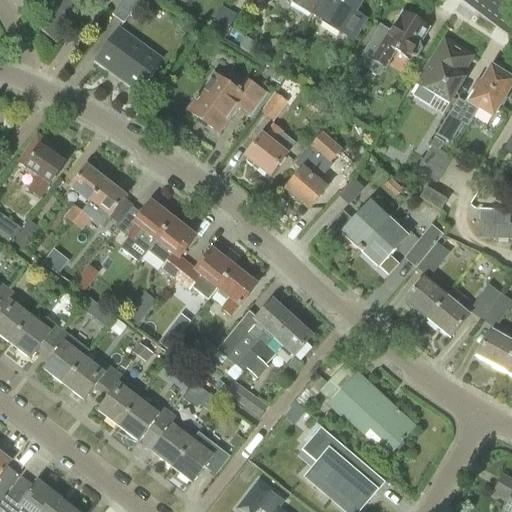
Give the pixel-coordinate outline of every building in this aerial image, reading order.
[(82,11),(66,0),(56,0),(35,29),(57,45),(82,11)] [(140,0),(124,0),(112,17),(123,24),(140,0)] [(156,0),(180,14),(188,0),(156,0)] [(288,0),(311,14),(320,0),(288,0)] [(320,0),(311,14),(353,39),(362,24),(350,16),(360,0),(320,0)] [(380,27),(357,64),(380,78),(384,70),(395,53),(408,61),(411,57),(413,58),(419,57),(421,53),(419,47),(417,46),(427,31),(403,16),(391,34),(380,27)] [(94,63),(137,94),(160,62),(118,30),(94,63)] [(472,60),(457,51),(458,49),(450,44),(442,56),(436,53),(416,86),(449,106),(465,80),(461,78),(472,60)] [(478,83),(463,106),(456,102),(436,134),(449,142),(462,122),(467,125),(478,108),(491,117),(511,83),(511,76),(503,71),(500,76),(491,70),(482,85),(478,83)] [(213,78),(187,113),(217,135),(235,109),(249,119),(265,96),(246,82),(237,95),(213,78)] [(259,114),(272,123),(286,103),(274,94),(259,114)] [(244,159),(267,178),(284,157),(272,148),(284,134),(273,126),(262,140),(260,138),(244,159)] [(309,148),(314,153),(328,166),(341,151),(322,134),(309,148)] [(61,166),(49,158),(54,151),(41,142),(36,149),(30,145),(16,165),(36,179),(27,191),(38,199),(47,187),(61,166)] [(416,171),(436,183),(450,161),(430,148),(416,171)] [(302,172),(285,191),(307,211),(330,185),(319,176),(328,166),(314,153),(305,163),(310,167),(304,174),(302,172)] [(85,168),(68,190),(87,204),(103,183),(85,168)] [(337,197),(348,207),(364,191),(353,180),(337,197)] [(87,204),(81,213),(100,227),(123,198),(103,183),(87,204)] [(425,188),(418,200),(439,212),(445,201),(425,188)] [(127,246),(142,258),(171,222),(148,204),(132,225),(133,226),(124,236),(130,241),(127,246)] [(332,226),(360,252),(388,223),(370,205),(352,224),(342,215),(332,226)] [(64,218),(71,224),(81,213),(73,206),(64,218)] [(479,211),(478,226),(509,228),(509,225),(510,212),(479,211)] [(81,213),(71,224),(81,232),(90,220),(81,213)] [(0,232),(12,241),(21,230),(0,214),(0,232)] [(39,230),(29,222),(13,243),(23,251),(39,230)] [(159,271),(172,282),(185,266),(177,260),(193,239),(171,222),(142,258),(143,259),(147,252),(164,266),(162,268),(159,271)] [(388,223),(360,252),(387,279),(397,268),(388,259),(406,240),(388,223)] [(509,228),(478,226),(477,239),(511,241),(511,226),(509,225),(509,228)] [(403,260),(415,270),(437,244),(436,244),(443,236),(431,226),(403,260)] [(437,244),(415,270),(428,281),(449,255),(437,244)] [(190,290),(206,302),(232,270),(209,252),(193,272),(185,266),(172,282),(187,294),(190,290)] [(98,274),(88,266),(73,285),(84,294),(98,274)] [(232,270),(206,302),(216,290),(228,300),(220,310),(231,318),(238,308),(254,287),(232,270)] [(404,303),(426,322),(445,300),(422,281),(404,303)] [(468,313),(481,322),(500,295),(487,286),(468,313)] [(0,340),(6,345),(26,319),(15,310),(21,300),(7,289),(0,298),(0,340)] [(511,303),(500,295),(481,322),(494,331),(511,305),(511,303)] [(445,300),(426,322),(448,341),(467,319),(445,300)] [(216,351),(196,375),(198,376),(213,359),(221,366),(227,360),(233,366),(225,375),(229,378),(225,383),(229,387),(234,382),(291,320),(271,302),(256,319),(248,313),(217,352),(216,351)] [(113,319),(99,309),(91,319),(106,329),(113,319)] [(37,349),(43,354),(61,330),(46,319),(41,319),(36,326),(26,319),(6,345),(28,361),(37,349)] [(311,338),(291,320),(234,382),(236,383),(246,371),(257,381),(267,369),(265,367),(281,350),(291,359),(311,338)] [(40,371),(60,386),(87,351),(61,330),(43,354),(50,359),(40,371)] [(476,359),(502,373),(511,354),(511,346),(490,334),(476,359)] [(185,366),(196,375),(216,351),(205,342),(185,366)] [(91,391),(97,396),(116,371),(103,362),(95,372),(82,361),(89,352),(87,351),(60,386),(82,403),(91,391)] [(511,354),(502,373),(511,378),(511,354)] [(332,405),(363,435),(388,457),(393,451),(411,431),(356,379),(344,366),(319,393),(332,405)] [(116,371),(97,396),(104,401),(94,413),(115,428),(135,402),(124,393),(131,383),(122,376),(116,371)] [(209,410),(217,398),(196,384),(188,396),(209,410)] [(225,395),(258,419),(267,408),(234,384),(225,395)] [(145,432),(151,437),(170,412),(157,403),(150,413),(135,402),(115,428),(135,444),(145,432)] [(148,454),(169,470),(189,444),(178,435),(185,423),(170,412),(151,437),(157,442),(148,454)] [(319,429),(306,444),(322,458),(306,477),(346,511),(358,511),(367,501),(366,500),(371,494),(374,497),(376,494),(359,480),(367,470),(319,429)] [(197,434),(189,444),(169,470),(190,486),(203,469),(214,478),(229,459),(197,434)] [(243,442),(236,436),(229,445),(236,451),(243,442)] [(0,458),(0,476),(9,465),(0,458)] [(52,511),(59,504),(36,485),(33,489),(21,479),(0,505),(0,511),(52,511)] [(502,511),(511,511),(511,484),(501,479),(493,493),(508,501),(502,511)] [(279,511),(286,503),(258,481),(235,511),(236,511),(256,511),(259,509),(262,511),(279,511)]
